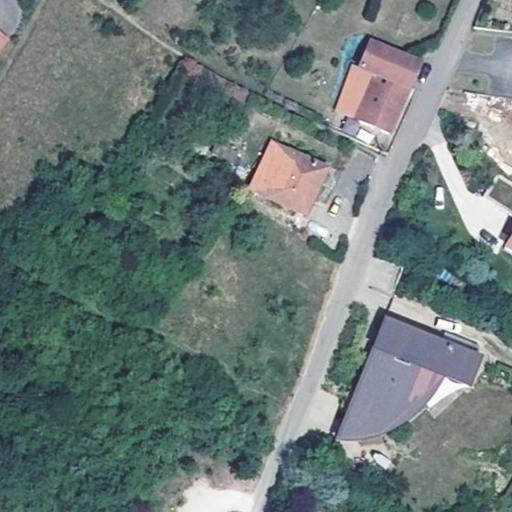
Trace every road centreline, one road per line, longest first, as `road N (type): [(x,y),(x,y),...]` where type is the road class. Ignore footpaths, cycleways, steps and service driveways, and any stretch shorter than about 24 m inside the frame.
road 1 (residential): [(257,511),(399,164)]
road 2 (residential): [(91,0),(399,164)]
road 3 (residential): [(399,164),(472,0)]
